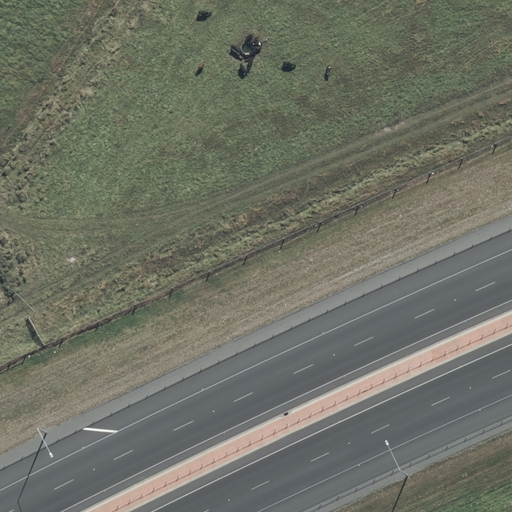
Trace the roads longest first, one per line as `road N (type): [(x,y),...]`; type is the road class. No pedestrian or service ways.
road 1 (motorway): [(8,511),(511,274)]
road 2 (motorway): [(511,370),(204,511)]
